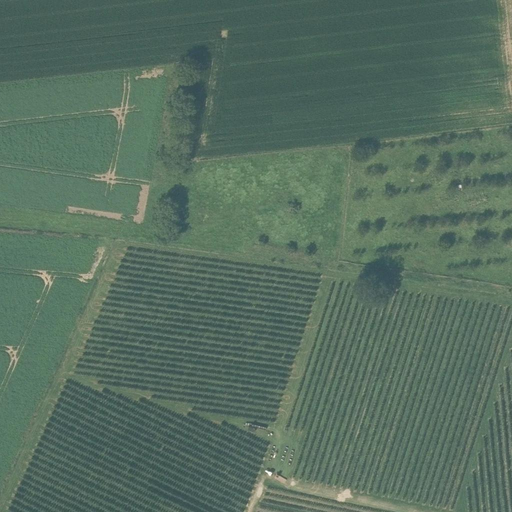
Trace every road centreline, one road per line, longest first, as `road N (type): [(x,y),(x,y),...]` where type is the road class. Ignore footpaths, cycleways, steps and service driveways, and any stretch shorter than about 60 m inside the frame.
road 1 (track): [(511,292),(342,265)]
road 2 (track): [(405,511),(272,485)]
